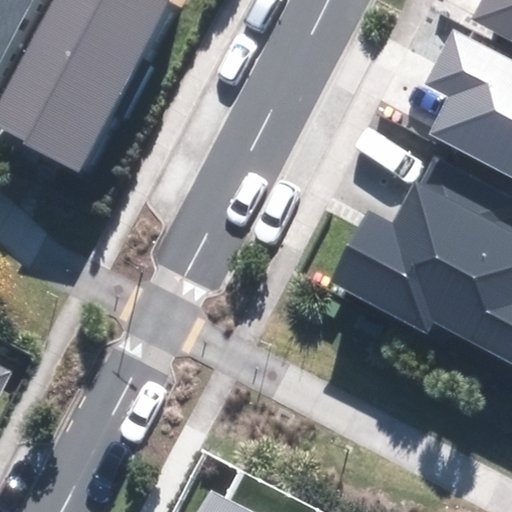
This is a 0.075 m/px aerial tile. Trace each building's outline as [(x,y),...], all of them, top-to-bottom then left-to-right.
[(169,2),(165,0),(53,0),(0,101),(0,128),(80,170),(169,2)] [(0,0),(0,58),(30,0),(0,0)] [(511,0),(479,0),(469,20),(511,41),(511,0)] [(511,62),(452,32),(427,83),(452,96),(432,135),(511,175),(511,62)] [(367,214),(333,281),(511,372),(511,228),(421,182),(396,229),(367,214)] [(237,511),(212,499),(204,511),(237,511)]
